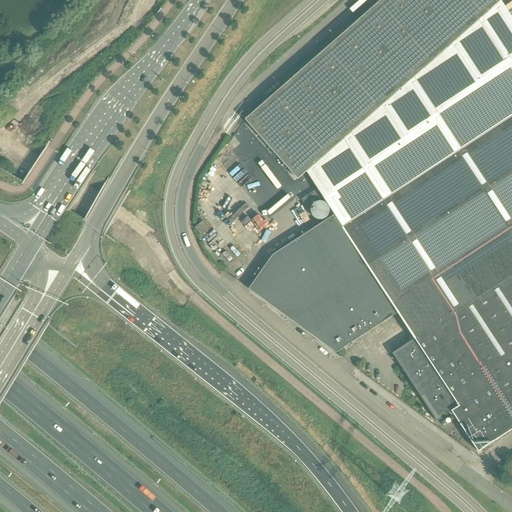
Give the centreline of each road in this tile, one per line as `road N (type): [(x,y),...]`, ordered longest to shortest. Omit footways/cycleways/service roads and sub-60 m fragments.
road 1 (secondary): [(480,511),(220,290),(185,244),(184,179),(221,109),(272,45),(323,0)]
road 2 (secondary): [(312,0),(232,74),(212,108),(174,178),(173,244),(222,306),(465,511)]
road 3 (motorway): [(349,511),(290,440),(70,266)]
road 4 (unclassified): [(511,503),(221,283)]
road 5 (secondary): [(70,266),(234,0)]
road 6 (motorway): [(218,511),(0,329)]
road 7 (secondary): [(199,0),(46,215)]
road 8 (motorway): [(156,511),(0,380)]
road 9 (unclassified): [(357,0),(244,95),(233,119)]
